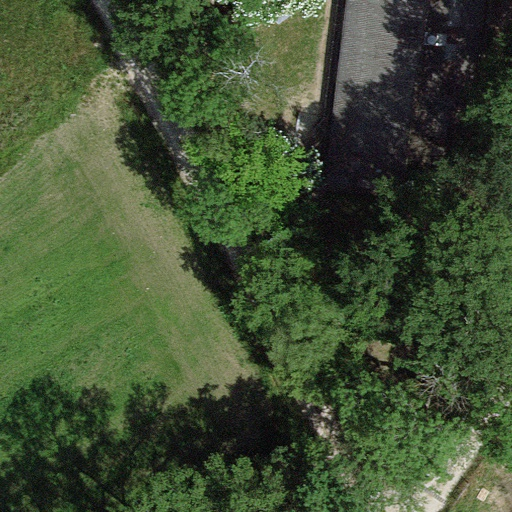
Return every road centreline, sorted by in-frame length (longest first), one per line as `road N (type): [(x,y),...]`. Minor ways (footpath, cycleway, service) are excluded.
road 1 (track): [(380,511),(106,0)]
road 2 (track): [(511,395),(427,511)]
